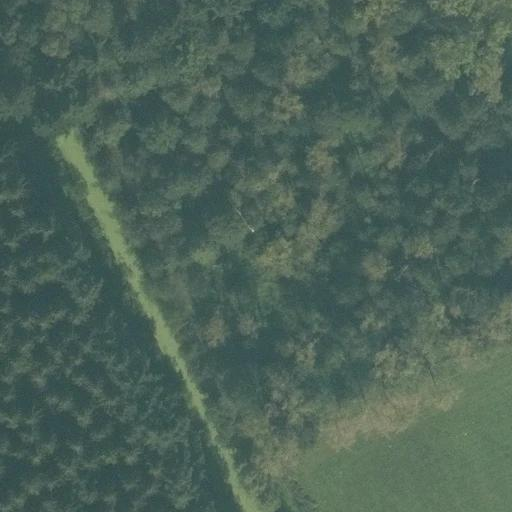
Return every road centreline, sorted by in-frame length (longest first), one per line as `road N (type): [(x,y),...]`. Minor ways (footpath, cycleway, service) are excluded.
road 1 (track): [(227,511),(25,106)]
road 2 (track): [(247,0),(25,106)]
